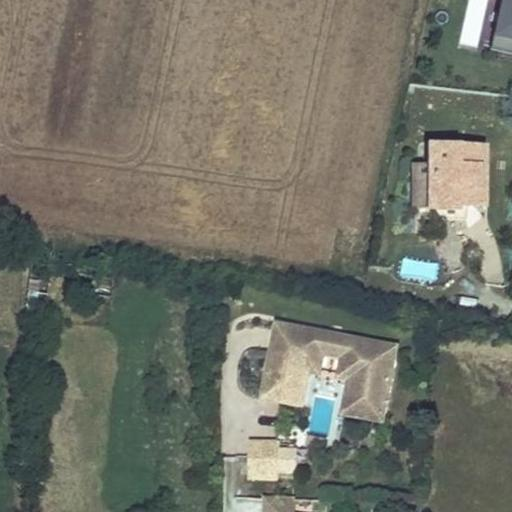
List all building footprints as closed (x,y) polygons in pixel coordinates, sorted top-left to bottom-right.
[(511,0),(500,0),(491,50),(511,54),(511,0)] [(413,210),(454,212),(454,207),(482,208),(483,150),(430,148),(430,167),(413,166),(413,210)] [(48,290),(50,264),(32,261),(29,288),(48,290)] [(111,299),(114,271),(50,264),(48,290),(111,299)] [(35,324),(38,294),(29,293),(26,322),(35,324)] [(385,405),(396,348),(342,338),(341,342),(330,340),(331,336),(276,325),(262,399),(292,405),(299,363),(320,367),(322,354),(342,358),(339,371),(360,375),(355,399),(385,405)] [(381,422),(385,405),(355,399),(360,375),(339,371),(342,358),(322,354),(320,367),(299,363),(292,405),(302,407),(308,372),(349,380),(342,414),(381,422)] [(279,471),(280,451),(280,444),(249,443),(249,479),(279,479),(279,471)] [(295,472),(295,451),(280,451),(279,471),(295,472)] [(295,511),(296,500),(266,500),(266,511),(295,511)]
